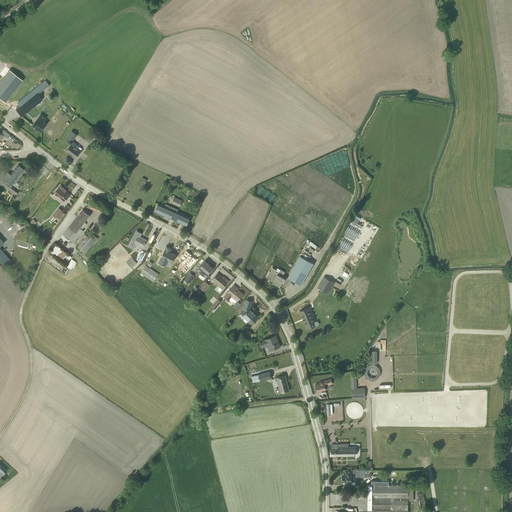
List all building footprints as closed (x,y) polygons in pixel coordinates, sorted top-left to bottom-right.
[(40,78),(31,84),(33,87),(42,81),(40,78)] [(16,109),(22,116),(42,99),(37,94),(48,84),(43,79),(27,94),(29,96),(26,99),(24,96),(17,102),(20,106),(16,109)] [(0,96),(2,98),(9,88),(6,86),(0,96)] [(40,113),(31,125),(40,131),(46,123),(43,121),(45,118),(40,113)] [(0,133),(0,140),(4,136),(6,138),(9,134),(3,130),(0,133)] [(66,137),(72,141),(77,134),(72,130),(66,137)] [(102,137),(97,133),(92,139),(97,143),(102,137)] [(66,150),(75,157),(82,149),(73,141),(66,150)] [(11,186),(24,169),(18,164),(10,174),(6,170),(0,177),(0,184),(7,190),(8,189),(15,195),(17,191),(11,186)] [(141,177),(135,187),(141,191),(147,181),(141,177)] [(64,188),(60,185),(51,196),(55,199),(56,198),(62,203),(69,194),(63,189),(64,188)] [(182,201),(174,197),(171,203),(179,207),(182,201)] [(107,208),(89,202),(87,207),(105,214),(107,208)] [(165,204),(164,206),(158,203),(154,211),(186,226),(190,218),(177,212),(178,210),(165,204)] [(62,210),(58,207),(50,219),(53,221),(62,210)] [(83,209),(60,238),(67,243),(70,239),(74,243),(84,230),(82,229),(86,223),(84,222),(90,215),(83,209)] [(355,220),(351,218),(346,226),(350,228),(355,220)] [(105,224),(98,220),(91,230),(98,234),(105,224)] [(136,231),(128,246),(133,249),(135,244),(142,248),(146,240),(139,236),(141,233),(136,231)] [(343,233),(325,264),(331,267),(349,236),(343,233)] [(0,234),(0,257),(4,262),(12,256),(2,244),(6,241),(0,234)] [(76,247),(84,254),(97,238),(93,234),(91,236),(88,234),(82,241),(81,240),(76,247)] [(317,246),(310,242),(309,244),(315,249),(315,250),(317,251),(318,249),(316,248),(317,246)] [(310,246),(306,244),(304,247),(313,252),(314,250),(310,248),(311,248),(310,247),(310,246)] [(56,245),(51,250),(62,261),(68,255),(56,245)] [(171,249),(166,246),(158,262),(163,264),(163,263),(170,266),(175,255),(170,252),(171,249)] [(268,281),(272,284),(273,283),(279,286),(280,285),(286,288),(291,279),(301,285),(313,263),(312,263),(313,261),(307,257),(309,254),(304,251),(301,257),(300,256),(287,277),(286,276),(285,278),(278,274),(278,273),(275,271),(276,270),(272,267),(266,277),(269,279),(268,281)] [(132,257),(126,263),(131,268),(137,263),(132,257)] [(74,269),(77,262),(71,259),(68,267),(74,269)] [(204,261),(196,270),(200,273),(198,276),(203,280),(205,277),(204,276),(212,267),(204,261)] [(159,273),(145,265),(140,272),(153,282),(159,273)] [(334,279),(338,275),(334,270),(330,274),(334,279)] [(193,276),(189,273),(184,280),(188,283),(193,276)] [(215,282),(214,283),(222,289),(228,281),(224,277),(223,278),(217,273),(212,279),(215,282)] [(323,277),(317,287),(328,294),(334,283),(323,277)] [(200,288),(204,292),(210,285),(206,282),(200,288)] [(238,289),(233,285),(223,297),(228,300),(229,300),(235,303),(243,294),(237,290),(238,289)] [(221,301),(218,299),(211,307),(215,309),(221,301)] [(245,319),(250,324),(259,316),(250,308),(252,301),(246,299),(243,310),(239,314),(244,320),(245,319)] [(308,307),(299,311),(305,326),(307,325),(308,329),(315,326),(313,322),(315,322),(308,307)] [(275,335),(259,342),(261,348),(267,346),(269,351),(279,347),(276,341),(277,340),(275,335)] [(270,371),(251,376),(252,383),(272,378),(270,371)] [(276,377),(280,392),(289,390),(285,375),(276,377)] [(357,376),(350,376),(351,399),(365,398),(365,388),(357,388),(357,376)] [(336,377),(319,382),(319,383),(315,384),(317,391),(325,389),(325,386),(337,382),(336,377)] [(354,455),(354,447),(338,447),(338,444),(331,444),(331,447),(330,447),(330,455),(354,455)] [(345,481),(345,485),(355,485),(355,477),(371,477),(371,470),(344,469),(344,473),(342,473),(342,481),(345,481)] [(408,511),(409,501),(413,501),(413,486),(389,486),(389,481),(371,481),(371,485),(368,485),(367,511),(408,511)] [(420,509),(426,508),(423,493),(416,494),(420,509)]
